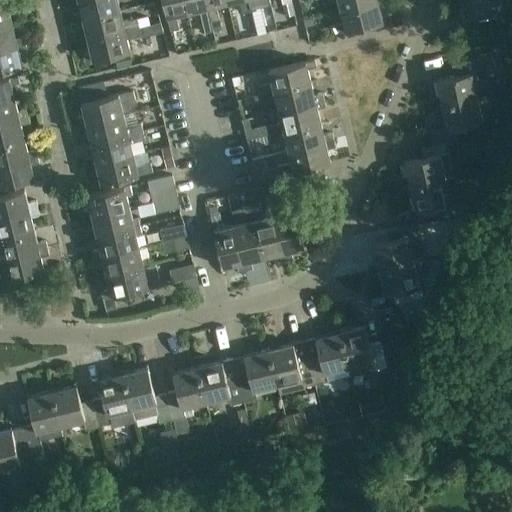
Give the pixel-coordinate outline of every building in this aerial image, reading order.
[(72,14),(73,22),(120,10),(117,0),(78,0),(81,12),(72,14)] [(176,15),(186,12),(183,0),(162,0),(170,31),(179,29),(176,15)] [(183,0),(186,12),(198,9),(204,32),(212,30),(209,21),(204,0),(183,0)] [(204,0),(209,21),(218,19),(214,4),(226,2),(225,0),(204,0)] [(225,0),(226,2),(232,0),(238,0),(242,13),(250,11),(247,0),(225,0)] [(247,0),(250,11),(253,22),(261,20),(255,0),(247,0)] [(335,0),(338,0),(341,11),(385,0),(322,0),(323,3),(335,0)] [(385,0),(341,11),(343,18),(329,22),(332,34),(382,22),(379,9),(388,7),(385,0)] [(507,0),(472,0),(477,16),(494,11),(497,23),(511,18),(511,4),(509,5),(507,0)] [(0,27),(12,25),(8,11),(18,9),(16,2),(0,6),(0,27)] [(85,27),(88,39),(150,24),(148,16),(137,19),(137,18),(122,22),(120,10),(73,22),(75,29),(85,27)] [(150,24),(88,39),(91,52),(82,54),(84,61),(129,51),(127,39),(141,36),(141,37),(163,32),(160,22),(150,24)] [(0,48),(26,42),(24,35),(15,37),(12,25),(0,27),(0,48)] [(263,25),(254,27),(256,35),(265,33),(263,25)] [(0,48),(0,71),(22,66),(19,52),(28,50),(26,42),(0,48)] [(437,80),(442,104),(476,96),(473,82),(487,79),(485,71),(496,69),(493,55),(451,64),(454,76),(437,80)] [(257,86),(259,94),(310,82),(307,69),(316,67),(314,59),(269,70),(271,82),(257,86)] [(0,100),(14,97),(11,85),(19,83),(18,75),(0,79),(0,100)] [(275,100),(278,111),(324,100),(322,92),(314,94),(310,82),(259,94),(262,103),(275,100)] [(136,102),(133,90),(97,99),(93,84),(78,87),(85,116),(76,118),(77,124),(123,114),(122,111),(127,110),(136,102)] [(429,132),(432,144),(447,141),(459,138),(456,127),(482,121),(476,96),(442,104),(447,128),(429,132)] [(0,121),(27,115),(25,107),(17,109),(14,97),(0,100),(0,121)] [(267,126),(269,134),(320,122),(317,109),(326,107),(324,100),(278,111),(281,122),(267,126)] [(126,125),(123,114),(77,124),(79,132),(88,130),(91,142),(143,130),(141,122),(126,125)] [(0,143),(24,138),(20,124),(28,122),(27,115),(0,121),(0,143)] [(286,139),(289,150),(334,139),(332,132),(323,135),(320,122),(269,134),(271,143),(286,139)] [(86,158),(87,165),(133,154),(130,142),(145,138),(143,130),(91,142),(94,156),(86,158)] [(0,164),(37,155),(35,148),(27,150),(24,138),(0,143),(0,164)] [(334,139),(289,150),(292,162),(277,166),(279,175),(330,162),(327,149),(335,147),(334,139)] [(405,162),(410,186),(445,179),(440,156),(449,154),(447,141),(420,147),(422,158),(405,162)] [(133,154),(87,165),(89,172),(97,170),(101,184),(152,171),(150,162),(136,166),(133,154)] [(37,155),(0,164),(0,186),(34,178),(30,164),(38,162),(37,155)] [(147,181),(150,189),(174,184),(172,175),(147,181)] [(398,214),(400,226),(415,224),(445,217),(443,205),(451,204),(445,179),(410,186),(415,210),(398,214)] [(150,189),(152,201),(177,195),(174,184),(150,189)] [(81,210),(83,217),(129,206),(126,196),(132,194),(130,185),(87,195),(90,207),(81,210)] [(0,216),(37,208),(35,200),(27,202),(24,189),(0,194),(0,216)] [(177,195),(152,201),(155,213),(180,207),(177,195)] [(285,212),(274,215),(285,260),(292,258),(290,250),(304,247),(291,195),(282,197),(285,212)] [(259,203),(250,205),(263,257),(276,253),(278,262),(285,260),(274,215),(263,218),(259,203)] [(245,222),(234,225),(245,269),(251,268),(249,260),(263,257),(250,205),(242,207),(245,222)] [(94,222),(97,235),(139,225),(137,216),(131,217),(129,206),(83,217),(85,224),(94,222)] [(0,239),(34,231),(30,217),(39,214),(37,208),(0,216),(0,239)] [(245,269),(234,225),(223,228),(219,213),(210,215),(222,266),(236,263),(238,271),(245,269)] [(159,230),(162,240),(186,234),(184,223),(159,230)] [(418,237),(415,224),(400,226),(388,229),(391,240),(374,244),(379,269),(414,261),(425,259),(421,239),(418,237)] [(92,250),(93,257),(138,246),(136,235),(141,234),(139,225),(97,235),(100,248),(92,250)] [(0,251),(1,258),(47,247),(45,240),(37,242),(34,231),(0,239),(0,251)] [(186,234),(162,240),(165,253),(190,247),(186,234)] [(103,262),(107,275),(149,265),(147,256),(141,257),(138,246),(93,257),(95,264),(103,262)] [(47,247),(1,258),(0,258),(0,276),(1,281),(44,270),(40,257),(49,255),(47,247)] [(422,297),(414,261),(379,269),(385,294),(393,292),(395,303),(422,297)] [(149,265),(107,275),(110,289),(101,291),(103,299),(155,286),(159,280),(155,264),(149,265)] [(197,276),(194,264),(169,270),(172,282),(197,276)] [(365,326),(340,332),(351,375),(387,367),(380,340),(369,343),(365,326)] [(351,375),(340,332),(304,341),(315,384),(351,375)] [(315,384),(304,341),(269,349),(277,384),(279,393),(315,384)] [(248,372),(237,375),(244,402),(257,399),(255,389),(277,384),(269,349),(244,355),(248,372)] [(222,361),(197,367),(206,401),(228,396),(231,405),(244,402),(237,375),(226,378),(222,361)] [(148,367),(123,373),(132,408),(135,418),(157,413),(159,423),(172,419),(166,392),(154,395),(148,367)] [(177,390),(166,392),(172,419),(186,416),(183,407),(206,401),(197,367),(173,373),(177,390)] [(103,396),(92,399),(98,426),(111,423),(115,425),(135,421),(135,418),(132,408),(123,373),(99,379),(103,396)] [(76,385),(52,391),(60,425),(83,420),(85,429),(98,426),(92,399),(80,402),(76,385)] [(34,424),(23,427),(29,453),(43,450),(40,440),(63,434),(60,425),(52,391),(27,397),(34,424)] [(286,415),(290,432),(308,428),(304,411),(286,415)] [(23,427),(0,432),(0,468),(20,464),(18,456),(29,453),(23,427)]
